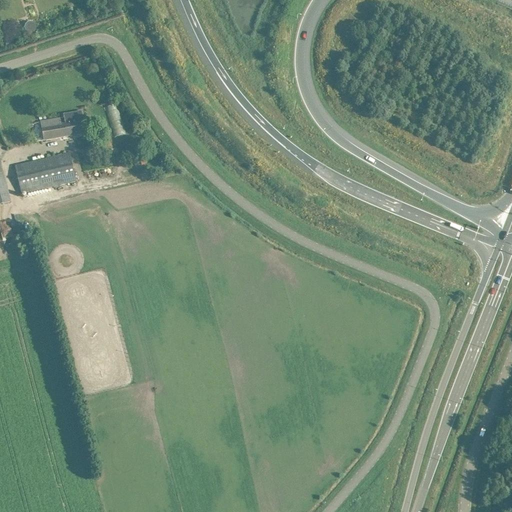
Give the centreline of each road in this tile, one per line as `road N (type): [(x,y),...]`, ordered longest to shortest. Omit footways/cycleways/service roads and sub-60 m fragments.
road 1 (unclassified): [(0,70),(107,41),(152,118),(238,204),(429,304),(431,331),(387,434),(326,511)]
road 2 (motorway): [(184,0),(230,85),(287,144),(343,180),(497,245)]
road 3 (motorway): [(500,233),(347,145),(319,119),(299,72),(304,25),(317,0)]
road 4 (secondary): [(497,245),(428,427),(410,511)]
road 5 (secondary): [(415,511),(511,261)]
road 6 (unclassified): [(460,511),(468,462),(511,351)]
